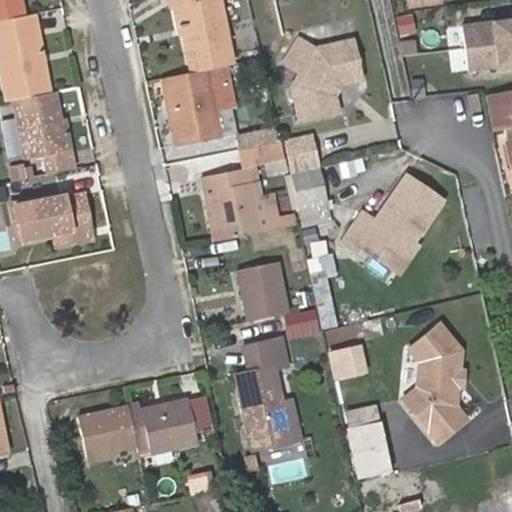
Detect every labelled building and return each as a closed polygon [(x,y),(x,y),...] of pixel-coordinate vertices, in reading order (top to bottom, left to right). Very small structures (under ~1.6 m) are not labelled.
[(0,0),(0,18),(25,14),(22,0),(0,0)] [(181,35),(188,72),(207,68),(229,63),(233,62),(220,0),(169,0),(176,36),(181,35)] [(0,18),(0,65),(7,99),(13,98),(51,90),(35,12),(25,14),(0,18)] [(395,19),(399,37),(416,33),(411,14),(395,19)] [(489,32),(437,37),(439,54),(425,56),(427,78),(435,77),(436,89),(494,82),(489,32)] [(300,37),(286,63),(302,71),(294,86),(302,122),(340,113),(334,84),(364,77),(355,41),(321,49),(300,37)] [(400,41),(401,56),(418,55),(416,39),(400,41)] [(188,72),(165,77),(178,145),(220,136),(215,110),(210,84),(232,80),(229,63),(207,68),(188,72)] [(210,84),(215,110),(237,105),(232,80),(210,84)] [(13,98),(28,177),(73,168),(79,167),(75,149),(70,151),(57,90),(51,90),(13,98)] [(511,91),(486,95),(494,130),(503,128),(511,168),(511,91)] [(308,134),(283,141),(291,173),(292,173),(316,168),(308,134)] [(279,143),(267,145),(272,164),(283,162),(279,143)] [(10,194),(27,193),(24,164),(8,165),(10,194)] [(316,168),(292,173),(301,207),(329,200),(320,166),(316,168)] [(262,230),(255,197),(248,167),(201,176),(205,192),(210,191),(219,238),(262,230)] [(415,242),(446,201),(408,172),(374,217),(362,207),(345,230),(363,243),(367,238),(399,263),(415,242)] [(9,204),(18,242),(51,235),(73,230),(76,242),(96,238),(87,195),(68,198),(67,192),(9,204)] [(255,197),(262,230),(279,226),(276,212),(272,193),(255,197)] [(276,212),(279,226),(298,223),(295,209),(276,212)] [(73,230),(51,235),(54,246),(76,242),(73,230)] [(415,242),(399,263),(367,238),(363,243),(400,271),(420,246),(415,242)] [(248,321),(287,312),(277,263),(237,271),(248,321)] [(309,291),(297,293),(299,305),(311,302),(309,291)] [(314,311),(288,316),(292,331),(317,326),(314,311)] [(461,350),(439,324),(410,349),(421,362),(419,387),(427,397),(426,404),(414,414),(438,442),(465,419),(455,406),(461,350)] [(248,371),(235,374),(252,452),(291,443),(281,400),(274,366),(286,363),(280,338),(243,347),(248,371)] [(290,398),(281,400),(291,443),(300,441),(290,398)] [(129,408),(138,447),(148,445),(149,452),(197,442),(188,400),(139,410),(138,406),(129,408)] [(114,452),(138,447),(129,408),(79,419),(88,461),(114,455),(114,452)] [(381,421),(349,428),(359,477),(391,470),(381,421)] [(207,475),(189,478),(193,495),(210,492),(207,475)]
